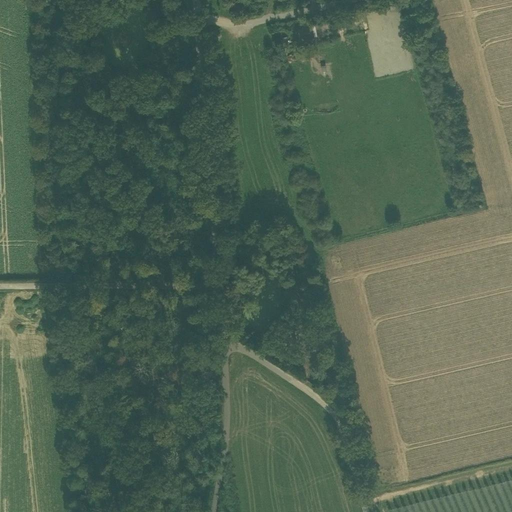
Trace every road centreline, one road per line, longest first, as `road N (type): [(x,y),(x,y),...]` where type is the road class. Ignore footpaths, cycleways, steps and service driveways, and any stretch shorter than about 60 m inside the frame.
road 1 (residential): [(214,286),(196,0)]
road 2 (unclassified): [(221,333),(349,428),(368,511)]
road 3 (residential): [(0,285),(214,286)]
road 4 (residential): [(212,511),(229,427),(221,333)]
road 5 (track): [(197,17),(273,18),(366,0)]
